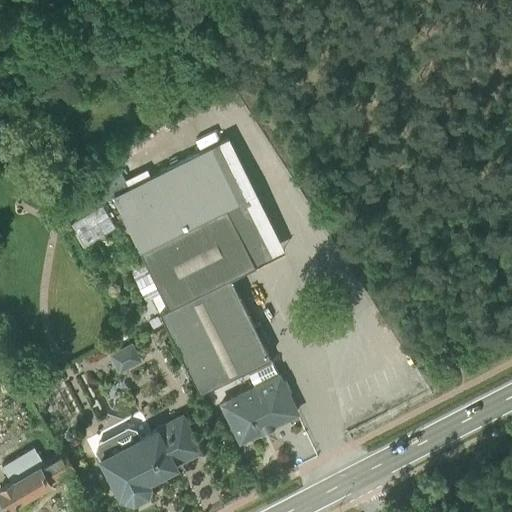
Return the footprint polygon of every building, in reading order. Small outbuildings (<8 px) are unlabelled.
[(239,441),(296,413),(286,393),(290,390),(285,379),(283,381),(279,373),(277,373),(271,362),(269,357),(262,344),(268,341),(259,323),(254,325),(230,277),(283,251),(228,137),(149,176),(146,169),(124,180),(117,167),(62,199),(73,217),(111,195),(146,265),(160,293),(151,297),(200,392),(246,369),(254,385),(220,402),(239,441)] [(84,246),(114,228),(100,206),(71,223),(84,246)] [(160,293),(146,265),(131,272),(141,293),(142,293),(146,300),(151,297),(160,293)] [(119,374),(141,361),(131,343),(108,356),(119,374)] [(41,393),(57,384),(52,375),(36,384),(41,393)] [(200,452),(180,414),(157,427),(157,426),(117,447),(114,442),(106,439),(97,444),(96,452),(119,496),(121,494),(124,499),(132,501),(146,493),(149,486),(147,481),(175,466),(174,465),(200,452)] [(6,511),(74,470),(62,450),(42,462),(33,447),(1,466),(10,480),(0,485),(0,511),(5,510),(6,511)]
